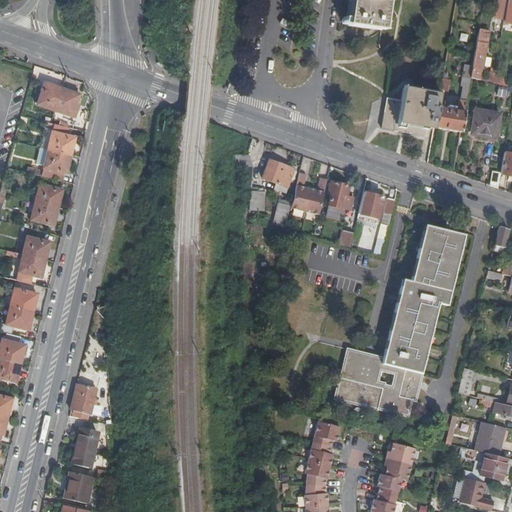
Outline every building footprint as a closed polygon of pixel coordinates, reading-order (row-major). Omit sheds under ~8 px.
[(351,0),(348,23),(381,28),(384,7),(385,4),(385,0),(351,0)] [(504,20),(505,15),(498,14),(496,26),(503,27),(504,20)] [(488,31),(479,30),(473,66),(471,77),(479,79),(482,66),(484,57),(488,31)] [(448,74),(444,72),(439,94),(434,128),(461,133),(471,77),(473,66),(464,65),(461,86),(463,87),(461,100),(460,100),(457,111),(444,108),(449,79),(447,79),(448,74)] [(486,81),(493,83),(494,75),(495,72),(488,71),(486,81)] [(494,75),(493,83),(505,85),(507,78),(494,75)] [(54,110),(61,88),(44,82),(43,84),(42,83),(40,91),(41,91),(36,104),(54,110)] [(79,94),(61,88),(54,110),(71,115),(75,103),(77,103),(79,96),(78,96),(79,94)] [(434,128),(439,94),(428,93),(404,89),(401,101),(387,99),(382,129),(425,137),(427,127),(434,128)] [(486,137),(486,135),(488,123),(491,124),(493,113),(475,110),(471,133),(486,137)] [(488,123),(486,135),(496,137),(500,114),(493,113),(491,124),(488,123)] [(72,127),(74,121),(61,118),(60,124),(72,127)] [(48,150),(71,155),(75,138),(73,136),(67,134),(66,135),(52,132),(49,145),(40,143),(39,147),(48,150)] [(67,172),(71,155),(48,150),(44,167),(58,170),(59,172),(64,174),(65,172),(67,172)] [(511,153),(504,152),(500,172),(511,174),(511,153)] [(245,211),(256,211),(265,211),(265,191),(258,191),(258,189),(252,189),(252,179),(252,168),(249,156),(232,155),(232,168),(245,168),(243,191),(245,191),(244,207),(245,207),(245,211)] [(293,169),(270,161),(263,179),(287,187),(290,180),(294,181),(295,176),(292,175),(293,169)] [(58,170),(44,167),(41,175),(63,181),(64,174),(59,172),(58,170)] [(492,171),(489,185),(497,188),(500,172),(492,171)] [(306,175),(299,173),(291,208),(305,212),(311,189),(304,188),(306,175)] [(317,191),(311,189),(305,212),(319,215),(327,180),(320,179),(317,191)] [(348,209),(350,198),(346,197),(348,186),(331,182),(329,192),(332,193),(327,215),(338,218),(341,207),(348,209)] [(35,202),(58,207),(62,190),(61,189),(61,188),(55,186),(54,188),(40,185),(35,202)] [(382,196),(363,191),(358,213),(377,218),(382,196)] [(388,225),(394,199),(387,197),(381,223),(388,225)] [(290,202),(279,199),(274,223),(286,225),(288,215),(287,215),(290,202)] [(54,225),(58,207),(35,202),(31,219),(45,223),(45,224),(52,226),(52,225),(54,225)] [(383,357),(369,354),(352,351),(345,378),(338,376),(333,400),(342,402),(408,418),(412,399),(416,400),(423,373),(421,372),(418,371),(420,362),(424,363),(426,354),(423,352),(428,334),(431,335),(434,325),(430,324),(435,307),(438,308),(439,303),(447,305),(449,299),(445,298),(450,280),(453,281),(455,272),(453,271),(457,251),(461,252),(463,244),(459,243),(461,232),(426,224),(424,229),(427,230),(423,248),(420,247),(417,256),(420,258),(416,276),(413,275),(411,280),(406,279),(404,286),(401,285),(399,293),(402,294),(400,302),(397,301),(394,311),(398,312),(393,330),(390,329),(387,339),(391,340),(388,349),(385,348),(383,357)] [(508,228),(499,225),(494,245),(498,246),(504,248),(508,228)] [(354,231),(343,228),(340,243),(350,246),(353,234),(354,231)] [(22,254),(45,259),(49,242),(48,240),(42,238),(42,240),(27,236),(22,254)] [(41,275),(45,259),(22,254),(18,271),(33,275),(32,275),(32,276),(39,278),(40,278),(41,275)] [(509,275),(511,265),(511,262),(507,260),(504,269),(503,273),(509,275)] [(504,269),(489,265),(488,270),(503,273),(504,269)] [(488,270),(486,277),(500,280),(503,273),(488,270)] [(19,274),(18,279),(30,283),(32,278),(19,274)] [(10,306),(32,311),(36,294),(36,292),(25,290),(24,291),(14,288),(10,306)] [(28,329),(32,311),(10,306),(5,323),(0,322),(0,331),(5,333),(12,334),(14,326),(19,327),(20,329),(26,330),(28,329)] [(398,312),(394,311),(390,329),(393,330),(398,312)] [(470,341),(475,342),(480,323),(475,322),(470,341)] [(20,343),(21,337),(12,334),(5,333),(4,340),(1,339),(0,345),(0,358),(20,364),(24,344),(20,343)] [(476,352),(478,343),(475,342),(470,341),(468,350),(476,352)] [(345,378),(352,351),(344,349),(338,376),(345,378)] [(15,382),(20,364),(0,358),(0,378),(1,379),(1,380),(14,383),(14,382),(15,382)] [(464,368),(457,393),(468,395),(472,382),(475,383),(478,371),(464,368)] [(96,388),(76,383),(70,409),(90,414),(96,388)] [(497,403),(504,404),(505,400),(497,398),(496,397),(475,392),(474,397),(482,399),(488,400),(494,402),(497,403)] [(0,414),(7,416),(12,398),(10,398),(10,397),(0,394),(0,414)] [(481,404),(493,407),(494,402),(488,400),(482,399),(481,404)] [(511,416),(511,406),(504,404),(497,403),(494,402),(493,407),(492,411),(511,416)] [(456,421),(450,420),(448,433),(453,434),(456,421)] [(500,448),(505,427),(482,421),(475,450),(493,454),(495,446),(500,448)] [(317,422),(311,441),(329,446),(331,440),(332,440),(334,435),(336,436),(338,427),(317,422)] [(71,462),(80,426),(79,426),(70,462),(71,462)] [(97,431),(80,426),(71,462),(88,466),(97,431)] [(311,441),(306,460),(325,465),(328,466),(330,458),(327,457),(329,453),(328,452),(329,446),(311,441)] [(387,450),(385,457),(411,464),(415,448),(392,442),(389,451),(387,450)] [(501,479),(507,458),(498,455),(493,454),(475,450),(468,448),(465,457),(475,460),(482,462),(479,474),(484,476),(501,479)] [(411,464),(385,457),(383,465),(386,466),(383,474),(403,479),(406,480),(411,464)] [(306,473),(304,484),(323,485),(323,478),(325,477),(327,470),(324,470),(325,465),(306,460),(303,472),(306,473)] [(471,478),(483,481),(484,476),(479,474),(482,462),(475,460),(472,472),(469,471),(467,478),(471,478)] [(95,477),(111,481),(110,473),(96,470),(95,477)] [(86,502),(92,477),(71,471),(68,488),(64,487),(62,498),(86,502)] [(378,486),(376,492),(395,497),(397,491),(399,491),(403,479),(383,474),(381,473),(379,473),(376,480),(379,481),(378,486)] [(459,501),(492,509),(494,500),(481,497),(484,482),(483,481),(471,478),(467,478),(465,477),(459,501)] [(302,493),(303,507),(323,505),(323,501),(326,501),(325,493),(323,492),(323,485),(304,484),(303,493),(302,493)] [(370,502),(368,511),(372,511),(374,511),(393,511),(396,505),(393,504),(395,497),(376,492),(375,499),(373,504),(370,502)] [(435,496),(432,507),(441,509),(443,498),(435,496)]
